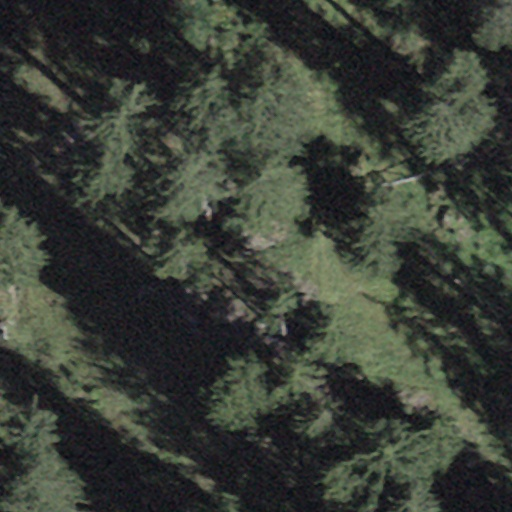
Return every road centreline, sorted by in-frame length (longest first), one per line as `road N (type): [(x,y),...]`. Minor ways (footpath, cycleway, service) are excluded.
road 1 (track): [(511,419),(348,302),(309,223)]
road 2 (track): [(0,371),(136,499),(162,511)]
